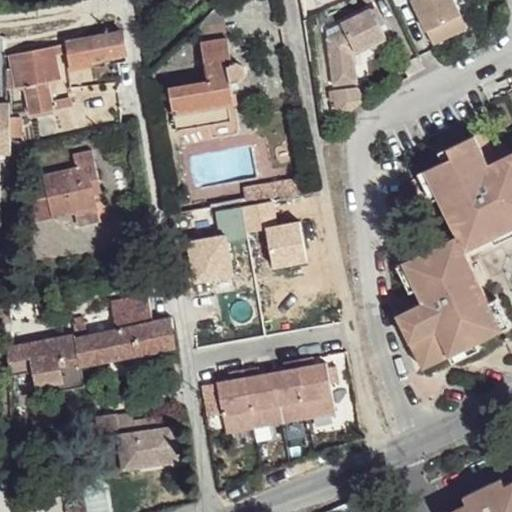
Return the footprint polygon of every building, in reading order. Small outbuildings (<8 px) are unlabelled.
[(412,0),(411,1),(431,45),(466,28),(453,0),(412,0)] [(200,23),(203,41),(227,37),(223,1),(200,23)] [(327,41),(334,88),(358,85),(354,54),(385,39),(370,10),(340,26),(343,33),(327,41)] [(68,53),(72,68),(100,62),(99,57),(125,52),(123,31),(65,42),(56,44),(58,51),(65,51),(66,53),(68,53)] [(203,41),(208,66),(233,63),(231,37),(227,37),(203,41)] [(16,65),(20,83),(27,82),(53,77),(60,76),(54,44),(15,53),(16,65)] [(172,86),(179,128),(234,119),(232,105),(230,94),(238,92),(233,63),(208,66),(210,80),(172,86)] [(9,66),(10,85),(20,83),(16,65),(9,66)] [(90,72),(60,78),(62,87),(92,81),(90,72)] [(27,82),(33,108),(57,103),(53,77),(27,82)] [(348,118),(359,109),(369,101),(360,90),(337,92),(341,118),(348,118)] [(230,94),(232,105),(240,104),(238,92),(230,94)] [(0,151),(11,152),(10,101),(0,101),(0,151)] [(474,133),(489,163),(495,159),(483,129),(474,133)] [(395,312),(421,367),(447,356),(451,362),(478,349),(476,342),(509,327),(495,297),(487,301),(465,249),(490,236),(494,243),(511,235),(511,149),(495,159),(489,163),(474,133),(446,145),(450,155),(417,171),(429,198),(437,196),(456,234),(394,263),(406,291),(415,287),(421,301),(395,312)] [(30,149),(29,174),(41,174),(42,149),(30,149)] [(46,173),(55,215),(77,211),(100,207),(97,190),(95,182),(100,182),(94,149),(74,154),(77,167),(46,173)] [(246,183),(247,196),(305,187),(302,174),(246,183)] [(77,211),(78,216),(100,211),(100,207),(77,211)] [(84,379),(80,360),(177,344),(172,314),(153,317),(150,292),(114,302),(119,329),(89,334),(88,330),(8,345),(9,369),(32,365),(35,379),(57,375),(60,383),(84,379)] [(298,360),(309,418),(336,412),(327,362),(314,365),(313,357),(298,360)] [(285,370),(272,372),(282,423),(309,418),(298,360),(283,363),(285,370)] [(259,367),(244,370),(255,428),(282,423),(272,372),(260,375),(259,367)] [(231,380),(218,383),(227,433),(255,428),(244,370),(229,372),(231,380)] [(99,427),(104,463),(125,461),(126,458),(146,455),(148,465),(182,459),(176,423),(141,428),(139,415),(138,407),(98,416),(99,427)] [(165,412),(139,415),(141,428),(166,424),(165,412)] [(126,458),(126,467),(148,465),(146,455),(126,458)] [(511,511),(511,486),(507,489),(504,480),(466,499),(469,510),(465,511),(511,511)] [(455,505),(458,511),(465,511),(469,510),(466,499),(455,505)]
